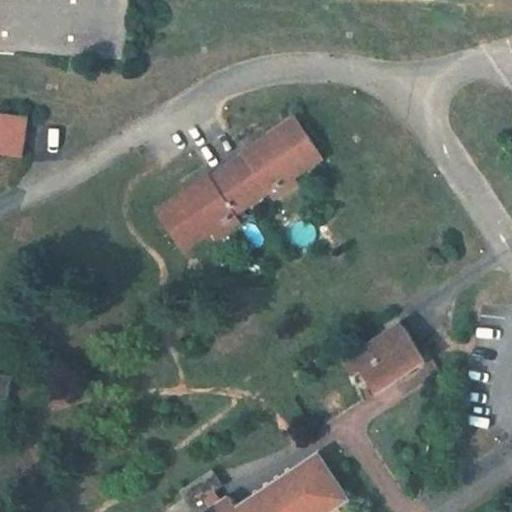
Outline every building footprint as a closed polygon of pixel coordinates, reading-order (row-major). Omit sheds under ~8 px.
[(130,0),(0,0),(0,53),(126,62),(128,38),(149,40),(151,10),(130,8),(130,0)] [(1,115),(0,121),(0,152),(22,156),(24,146),(26,130),(28,119),(1,115)] [(314,146),(303,129),(296,119),(280,129),(255,146),(157,212),(182,250),(212,231),(216,238),(240,222),(235,214),(269,192),(273,199),(297,183),(293,175),(321,157),(314,146)] [(400,325),(345,361),(353,374),(361,370),(376,392),(423,360),(400,325)] [(0,375),(0,396),(7,397),(9,376),(0,375)] [(229,497),(206,511),(329,511),(348,500),(318,455),(237,509),(229,497)] [(181,491),(186,498),(191,506),(221,486),(211,471),(181,491)]
